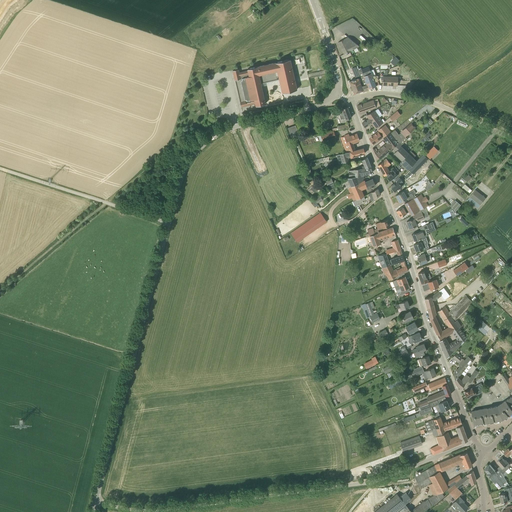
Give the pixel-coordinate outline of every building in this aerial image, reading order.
[(342,40),(338,42),(344,54),(353,49),(357,48),(359,46),(348,37),(342,40)] [(399,61),(395,57),(390,62),(394,66),(399,61)] [(238,69),(233,70),(234,76),(241,107),(255,103),(256,105),(256,106),(265,104),(265,103),(260,83),(279,79),(282,92),(282,93),(297,90),(297,89),(290,60),(290,59),(276,62),(276,63),(257,67),(247,69),(248,69),(248,71),(246,71),(247,74),(240,75),(239,73),(238,69)] [(352,68),(356,79),(349,81),(351,87),(360,84),(360,83),(363,82),(360,77),(359,77),(358,72),(356,67),(352,68)] [(360,84),(351,87),(354,94),(376,86),(371,73),(369,67),(361,69),(358,71),(361,77),(360,77),(363,82),(360,83),(360,84)] [(398,77),(383,76),(382,85),(383,85),(397,85),(397,86),(398,81),(400,81),(400,78),(398,77)] [(357,106),(359,113),(376,107),(373,100),(357,106)] [(347,107),(334,110),(335,116),(340,115),(341,119),(345,118),(346,120),(351,118),(349,113),(349,111),(347,107)] [(375,111),(367,115),(368,117),(370,115),(373,121),(372,122),(376,128),(383,123),(385,122),(383,119),(381,120),(379,117),(382,115),(378,109),(375,111)] [(393,121),(400,115),(397,111),(390,117),(393,121)] [(369,119),(362,123),(364,127),(372,122),(373,121),(370,115),(368,117),(369,119)] [(410,123),(407,126),(408,127),(404,129),(401,132),(399,134),(395,130),(390,134),(398,143),(405,137),(415,128),(410,123)] [(295,125),(288,128),(291,138),(299,135),(295,125)] [(390,133),(390,132),(388,128),(385,130),(383,127),(378,130),(380,132),(379,133),(378,132),(369,139),(373,144),(382,137),(381,136),(382,135),(384,137),(390,133)] [(334,131),(320,135),(321,135),(322,141),(335,137),(334,131)] [(392,149),(393,147),(398,143),(390,134),(390,133),(384,137),(383,138),(389,145),(387,147),(385,144),(383,147),(378,151),(376,153),(375,153),(375,154),(380,159),(391,149),(392,149)] [(346,153),(349,152),(353,151),(355,150),(352,142),(359,140),(357,134),(353,135),(353,136),(350,137),(349,134),(344,136),(348,148),(345,149),(346,153)] [(398,143),(393,147),(396,150),(394,153),(402,160),(408,154),(409,154),(405,151),(407,149),(404,147),(403,148),(401,146),(402,145),(399,142),(398,143)] [(425,155),(430,159),(438,150),(434,146),(425,155)] [(348,158),(351,157),(365,153),(363,148),(355,150),(353,151),(349,152),(346,153),(340,154),(343,163),(349,161),(348,158)] [(416,161),(408,154),(402,160),(400,162),(403,164),(408,169),(416,161)] [(416,162),(421,166),(428,159),(423,154),(416,162)] [(367,157),(366,157),(362,160),(365,166),(361,167),(361,168),(354,170),(349,171),(349,178),(354,177),(359,176),(362,176),(362,172),(367,171),(365,168),(370,166),(367,157)] [(389,171),(387,167),(391,164),(386,158),(378,165),(384,176),(389,171)] [(397,169),(400,166),(398,164),(391,170),(392,171),(387,176),(388,177),(387,177),(388,178),(389,180),(390,181),(397,175),(400,172),(397,169)] [(368,174),(372,172),(373,172),(370,166),(365,168),(367,171),(362,172),(362,176),(363,175),(368,174)] [(348,180),(344,182),(347,189),(348,188),(349,187),(351,186),(351,187),(363,182),(363,181),(364,181),(363,179),(364,179),(363,175),(362,176),(359,176),(354,177),(349,178),(347,178),(348,180)] [(401,179),(399,177),(391,185),(392,186),(393,187),(391,188),(393,189),(392,190),(394,192),(394,191),(395,192),(398,188),(399,189),(402,186),(400,184),(403,181),(401,179)] [(331,178),(325,181),(328,186),(334,183),(332,181),(331,178)] [(363,182),(351,187),(357,200),(364,196),(361,189),(367,187),(368,188),(375,185),(373,179),(365,182),(365,180),(364,181),(363,181),(363,182)] [(381,194),(378,188),(375,189),(375,190),(371,192),(369,193),(372,201),(373,200),(374,199),(381,194)] [(475,190),(470,197),(480,205),(486,198),(475,190)] [(405,195),(403,191),(396,195),(400,202),(403,200),(403,201),(407,198),(409,201),(415,198),(416,197),(414,194),(412,195),(410,192),(405,195)] [(416,197),(415,198),(422,209),(426,207),(419,195),(416,197)] [(365,199),(364,196),(357,200),(352,201),(355,207),(359,205),(358,202),(365,199)] [(406,205),(403,207),(396,211),(400,217),(409,212),(411,215),(413,214),(419,211),(422,209),(415,198),(409,201),(405,203),(406,205)] [(455,199),(450,205),(456,210),(461,204),(455,199)] [(421,210),(419,211),(413,214),(415,218),(407,222),(409,229),(417,226),(415,222),(424,218),(422,213),(427,211),(426,208),(421,210)] [(320,212),(299,227),(306,236),(327,221),(320,212)] [(376,224),(377,226),(378,228),(378,230),(380,229),(390,225),(388,219),(376,224)] [(414,241),(422,238),(426,236),(427,236),(426,233),(433,231),(431,227),(430,223),(424,225),(425,229),(412,235),(414,241)] [(379,232),(369,235),(373,246),(374,246),(375,246),(375,247),(378,246),(378,245),(380,244),(379,240),(395,234),(393,227),(379,232)] [(339,236),(338,242),(341,243),(348,243),(348,242),(348,235),(342,234),(340,235),(340,236),(339,236)] [(387,254),(396,251),(401,250),(397,239),(391,242),(393,248),(385,250),(387,254)] [(423,248),(427,247),(425,241),(421,242),(413,245),(416,251),(423,248)] [(432,261),(430,257),(429,253),(438,250),(436,246),(426,250),(428,254),(425,255),(424,254),(421,255),(421,256),(418,258),(420,264),(427,261),(427,262),(432,261)] [(379,256),(378,256),(382,265),(383,268),(390,265),(400,261),(400,262),(405,260),(403,255),(402,255),(398,257),(388,261),(385,254),(379,256)] [(455,255),(437,262),(439,267),(447,264),(457,261),(455,255)] [(382,268),(386,276),(383,277),(385,281),(388,279),(388,281),(390,280),(396,277),(408,270),(406,266),(405,260),(400,262),(402,268),(400,268),(400,267),(396,269),(393,271),(390,265),(383,268),(382,268)] [(465,262),(460,265),(454,270),(457,275),(469,267),(465,262)] [(418,273),(420,278),(422,283),(427,281),(427,280),(431,278),(429,273),(425,275),(424,271),(421,272),(420,272),(421,272),(418,273)] [(397,279),(392,281),(395,287),(407,281),(405,276),(403,277),(402,274),(396,277),(397,279)] [(433,279),(427,281),(428,282),(430,289),(433,288),(433,289),(435,288),(434,288),(439,286),(436,280),(440,279),(439,276),(433,278),(433,279)] [(410,291),(408,287),(409,287),(407,281),(395,287),(398,296),(410,291)] [(431,297),(425,298),(426,303),(427,307),(433,305),(432,301),(441,295),(444,300),(450,295),(444,287),(438,292),(431,297)] [(433,305),(427,307),(428,311),(430,319),(435,331),(437,334),(440,340),(452,332),(453,332),(460,328),(461,326),(457,320),(456,319),(457,318),(472,302),(465,295),(455,306),(454,305),(447,311),(444,306),(439,311),(441,314),(449,327),(442,332),(436,319),(434,315),(436,314),(434,309),(433,305)] [(402,310),(409,307),(407,301),(396,305),(397,308),(401,307),(402,310)] [(373,312),(372,308),(374,307),(372,302),(366,304),(370,313),(370,315),(373,314),(372,313),(373,312)] [(366,318),(370,316),(365,303),(362,305),(366,318)] [(405,322),(413,318),(410,311),(401,316),(402,319),(404,319),(405,322)] [(377,313),(370,316),(373,323),(380,319),(377,313)] [(487,332),(483,328),(486,324),(483,321),(480,325),(477,328),(485,335),(487,332)] [(414,322),(406,327),(409,333),(418,329),(414,322)] [(447,357),(461,344),(467,338),(460,328),(453,332),(458,340),(449,345),(444,338),(439,340),(441,344),(442,348),(447,358),(447,357)] [(382,339),(389,335),(385,329),(378,333),(382,339)] [(408,337),(409,339),(409,340),(408,341),(409,342),(409,343),(410,343),(410,344),(414,342),(422,339),(419,333),(412,336),(410,336),(408,337)] [(416,347),(412,349),(416,358),(425,354),(424,352),(424,351),(426,350),(424,344),(416,347)] [(402,352),(399,354),(401,358),(409,354),(406,350),(402,352)] [(457,353),(452,358),(459,363),(458,365),(460,367),(458,369),(457,368),(454,372),(455,372),(455,373),(454,373),(456,378),(455,380),(455,382),(456,381),(456,380),(458,377),(460,375),(462,372),(464,370),(463,369),(464,368),(462,367),(463,365),(462,364),(464,361),(461,358),(462,357),(457,353)] [(378,362),(375,356),(371,358),(372,360),(364,364),(366,368),(378,362)] [(421,358),(418,359),(420,366),(421,366),(423,365),(431,363),(428,356),(421,358)] [(463,369),(464,370),(468,364),(469,365),(473,360),(468,356),(464,361),(462,364),(463,365),(462,367),(464,368),(463,369)] [(385,373),(393,369),(391,364),(383,368),(385,373)] [(465,375),(461,380),(458,377),(456,380),(456,381),(455,382),(457,385),(461,389),(467,381),(473,372),(476,368),(473,365),(465,375)] [(433,368),(424,371),(423,369),(414,373),(413,374),(414,377),(416,376),(423,373),(425,379),(436,375),(433,368)] [(467,381),(470,383),(471,383),(477,374),(473,372),(467,381)] [(504,373),(501,375),(506,382),(511,390),(511,377),(510,380),(504,373)] [(430,390),(442,385),(447,384),(445,378),(428,385),(430,390)] [(425,382),(413,387),(415,392),(427,386),(425,382)] [(464,392),(463,392),(465,394),(466,396),(467,397),(467,398),(468,397),(473,395),(476,394),(477,396),(479,395),(482,391),(483,388),(481,383),(471,388),(469,389),(464,392)] [(442,398),(442,397),(451,394),(447,384),(442,385),(444,390),(427,397),(427,399),(429,403),(442,398)] [(450,407),(446,400),(444,401),(442,398),(429,403),(428,404),(430,408),(431,407),(435,406),(438,412),(441,410),(441,411),(450,407)] [(511,405),(507,399),(498,406),(503,419),(505,418),(506,419),(511,415),(511,405)] [(433,412),(431,408),(431,407),(430,408),(428,404),(419,407),(421,411),(419,411),(420,412),(403,419),(404,422),(433,412)] [(501,420),(503,419),(498,406),(487,408),(490,423),(502,421),(501,420)] [(490,423),(487,408),(476,410),(479,425),(490,423)] [(444,431),(445,430),(462,424),(460,418),(442,424),(440,416),(438,412),(433,414),(435,419),(424,423),(427,432),(432,430),(443,426),(444,431)] [(378,429),(379,432),(395,426),(394,423),(378,429)] [(468,440),(462,425),(456,427),(458,435),(451,438),(448,432),(446,432),(446,431),(445,431),(445,430),(444,431),(443,426),(432,430),(434,436),(435,436),(439,445),(430,449),(432,452),(433,455),(468,440)] [(422,444),(419,435),(400,442),(403,451),(422,444)] [(421,489),(428,485),(434,495),(427,499),(411,511),(405,503),(397,494),(374,511),(423,511),(432,505),(437,503),(444,497),(442,491),(448,488),(449,489),(461,479),(460,475),(445,483),(439,473),(442,471),(454,467),(463,463),(465,468),(472,465),(467,452),(439,464),(435,465),(434,465),(435,466),(427,470),(426,470),(415,477),(417,481),(421,489)] [(499,468),(504,477),(508,474),(505,471),(509,468),(508,467),(510,465),(508,463),(506,460),(505,460),(502,457),(497,461),(501,466),(499,468)] [(487,474),(492,480),(495,483),(498,481),(502,485),(507,481),(504,477),(499,468),(495,471),(490,464),(485,469),(488,473),(487,474)] [(449,489),(447,490),(455,500),(459,497),(463,494),(458,489),(466,484),(467,484),(469,482),(469,481),(470,481),(471,485),(476,480),(473,470),(467,474),(467,475),(461,479),(449,489)] [(504,489),(505,493),(500,494),(502,502),(508,501),(508,502),(511,500),(511,497),(509,488),(504,489)] [(455,500),(443,511),(463,511),(468,507),(463,502),(464,501),(459,497),(455,500)]
